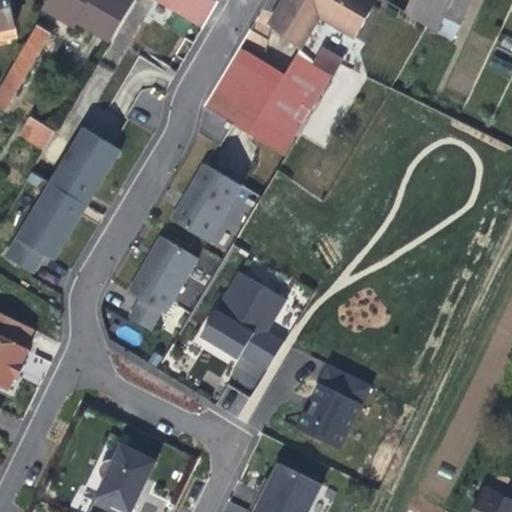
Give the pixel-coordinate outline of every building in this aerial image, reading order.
[(0,0),(0,28),(15,26),(9,0),(0,0)] [(79,22),(112,41),(136,0),(134,0),(45,0),(41,9),(74,29),(79,22)] [(153,0),(197,24),(213,0),(153,0)] [(375,0),(283,0),(270,24),(275,28),(301,50),(321,18),(353,37),(375,0)] [(438,33),(438,32),(444,19),(412,0),(406,13),(424,24),(438,33)] [(412,0),(444,19),(445,18),(452,2),(453,0),(412,0)] [(453,0),(452,2),(445,18),(460,24),(471,0),(453,0)] [(460,24),(445,18),(444,19),(438,32),(453,39),(460,24)] [(38,24),(0,87),(0,107),(6,111),(52,32),(38,24)] [(332,78),(296,56),(261,114),(295,136),(332,78)] [(301,135),(323,145),(334,122),(312,112),(301,135)] [(31,116),(19,135),(44,150),(55,131),(31,116)] [(124,148),(88,126),(20,236),(27,240),(47,252),(57,258),(83,214),(100,187),(124,148)] [(197,181),(175,218),(212,239),(244,184),(208,163),(197,181)] [(164,235),(132,290),(143,297),(165,309),(168,312),(201,257),(164,235)] [(36,269),(47,252),(27,240),(16,257),(36,269)] [(290,299),(243,271),(207,336),(228,348),(243,357),(247,352),(270,365),(287,338),(272,330),(290,299)] [(154,327),(165,309),(143,297),(140,303),(133,314),(154,327)] [(0,382),(11,388),(18,373),(21,375),(26,363),(24,362),(31,347),(27,345),(36,327),(0,308),(0,382)] [(342,446),(373,383),(332,363),(315,396),(318,397),(320,398),(313,413),(311,411),(308,410),(301,425),(342,446)] [(318,397),(311,411),(313,413),(320,398),(318,397)] [(158,460),(125,443),(117,459),(108,478),(100,494),(133,511),(142,493),(139,492),(147,476),(149,477),(158,460)] [(105,475),(108,478),(117,459),(113,459),(109,461),(106,463),(105,467),(104,471),(105,475)] [(274,479),(257,511),(307,511),(323,482),(282,462),(274,479)] [(145,486),(149,477),(147,476),(139,492),(142,493),(145,486)] [(266,483),(253,510),(257,511),(274,479),(269,477),(266,483)] [(511,511),(511,499),(487,487),(475,511),(511,511)]
